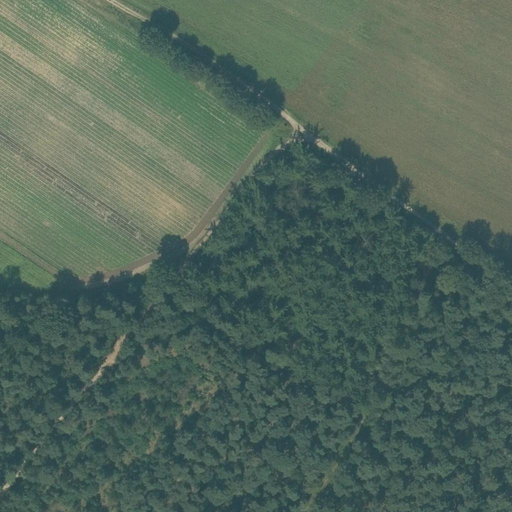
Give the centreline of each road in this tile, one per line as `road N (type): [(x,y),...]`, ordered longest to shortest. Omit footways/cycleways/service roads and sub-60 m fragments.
road 1 (track): [(511,275),(98,0)]
road 2 (track): [(293,124),(0,482)]
road 3 (track): [(432,222),(390,304),(365,391),(291,511)]
